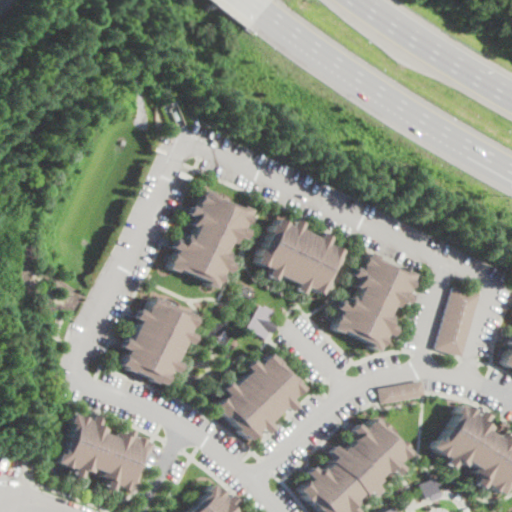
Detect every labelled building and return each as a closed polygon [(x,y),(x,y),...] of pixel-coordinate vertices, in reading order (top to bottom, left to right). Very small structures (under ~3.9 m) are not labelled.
[(205,191),(203,194),(233,207),(234,204),(243,208),(241,214),(242,214),(238,223),(237,222),(235,226),(241,229),(237,237),(230,234),(226,242),(222,240),(217,249),(222,251),(219,259),(227,262),(223,271),(217,268),(216,273),(217,273),(213,281),(212,281),(209,287),(201,283),(202,280),(172,267),(171,270),(163,267),(165,261),(164,260),(167,252),(168,252),(170,248),(165,246),(169,237),(176,240),(179,233),(184,235),(188,225),(183,224),(186,216),(179,213),(183,204),(188,206),(190,202),(188,201),(192,193),(193,193),(196,188),(205,191)] [(279,222),(283,224),(287,217),(296,222),(293,227),(313,237),(315,231),(324,235),(321,243),(326,245),(327,244),(336,248),(333,256),(334,256),(331,264),(329,263),(321,279),(323,280),(319,288),(318,287),(315,293),(300,285),(297,292),(288,288),(291,283),(271,273),(268,278),(261,275),(260,274),(263,267),(259,265),(258,266),(248,261),(251,255),(249,254),(253,247),(255,248),(263,231),(261,230),(265,223),(266,223),(269,217),(279,221),(279,222)] [(372,255),(370,258),(399,272),(401,269),(409,273),(406,279),(407,279),(404,287),(402,286),(400,291),(406,293),(402,302),(394,299),(391,306),(386,303),(382,313),(386,315),(383,322),(390,326),(386,334),(381,331),(379,336),(380,337),(376,345),(375,344),(372,350),(364,345),(365,342),(336,328),(335,331),(326,327),(329,322),(327,321),(331,313),(333,314),(335,309),(330,307),(334,297),(341,301),(344,295),(349,297),(353,288),(349,285),(352,278),(345,274),(349,266),(355,269),(357,264),(355,263),(359,255),(361,256),(363,251),(372,255)] [(458,355),(431,347),(451,285),(477,293),(458,355)] [(147,296),(153,299),(154,297),(161,300),(160,302),(177,309),(178,308),(185,311),(184,313),(191,316),(187,326),(186,325),(184,330),(191,334),(187,342),(181,340),(172,360),(178,362),(174,371),(167,368),(164,373),(165,373),(161,383),(154,380),(153,382),(146,379),(147,377),(130,369),(129,371),(122,367),(123,366),(116,363),(121,353),(124,348),(116,345),(121,336),(126,339),(135,319),(129,316),(133,307),(141,311),(143,306),(142,306),(147,296)] [(252,303),(256,306),(257,304),(270,310),(266,319),(272,323),(267,332),(265,331),(262,337),(240,326),(252,303)] [(511,368),(505,364),(503,367),(495,362),(498,356),(497,356),(502,348),(503,349),(505,345),(500,341),(506,333),(511,336),(511,368)] [(263,352),(268,357),(269,355),(275,361),(274,362),(287,375),(288,374),(294,380),(293,381),(298,387),(290,394),(289,394),(285,397),(291,403),(284,410),(280,405),(264,421),(269,425),(268,426),(262,432),(256,426),(253,430),(253,431),(245,438),(240,433),(239,435),(234,429),(235,428),(222,414),(220,416),(215,410),(216,409),(211,403),(223,393),(218,387),(225,380),(229,385),(245,369),(240,365),(241,364),(247,358),(252,364),(256,360),(255,359),(263,352)] [(376,402),(374,387),(376,386),(417,379),(420,395),(376,402)] [(452,403),(457,407),(458,405),(465,410),(464,411),(468,414),(471,409),(479,414),(475,421),(481,425),(478,430),(487,436),(490,431),(497,436),(501,429),(509,434),(506,439),(510,442),(510,441),(511,442),(511,459),(496,483),(499,485),(494,493),(489,489),(488,491),(481,486),(481,484),(477,482),(474,487),(466,482),(471,474),(464,470),(467,466),(458,460),(455,464),(449,460),(444,467),(437,462),(440,457),(436,454),(435,455),(427,450),(428,449),(424,446),(429,438),(431,440),(449,412),(446,411),(452,403)] [(66,412),(72,414),(72,413),(81,416),(81,417),(85,419),(87,414),(96,417),(93,424),(101,427),(99,432),(108,435),(110,431),(118,434),(121,426),(130,429),(128,435),(132,436),(132,435),(141,438),(141,440),(146,442),(143,451),(140,450),(135,463),(137,463),(136,467),(134,466),(129,480),(132,481),(129,490),(123,488),(123,489),(114,486),(114,485),(110,483),(108,489),(99,485),(102,477),(94,475),(96,470),(86,467),(85,471),(77,468),(74,476),(65,473),(67,467),(63,466),(63,467),(54,464),(55,463),(49,460),(52,452),(55,453),(66,422),(63,421),(66,412)] [(368,415),(373,420),(374,419),(380,425),(379,427),(391,439),(393,438),(399,444),(398,445),(403,450),(394,458),(394,457),(390,461),(396,467),(389,473),(384,468),(379,472),(378,470),(371,477),(373,478),(368,483),(374,488),(368,495),(362,489),(358,493),(356,491),(350,498),(351,500),(347,504),(353,509),(352,510),(350,511),(341,511),(340,511),(339,511),(318,511),(306,499),(305,500),(299,494),(300,493),(295,488),(303,480),(304,480),(307,477),(302,471),(309,464),(314,470),(318,466),(320,468),(326,461),(325,460),(329,455),(323,449),(324,448),(329,443),(335,449),(339,445),(341,447),(347,440),(346,439),(350,434),(345,429),(351,422),(357,427),(368,415)] [(431,484),(436,495),(425,499),(423,495),(418,496),(413,483),(432,476),(434,483),(431,484)] [(209,482),(214,487),(215,486),(221,492),(220,493),(223,497),(227,493),(234,500),(228,505),(233,511),(232,511),(177,511),(179,510),(180,511),(182,511),(204,491),(202,489),(209,482)]
